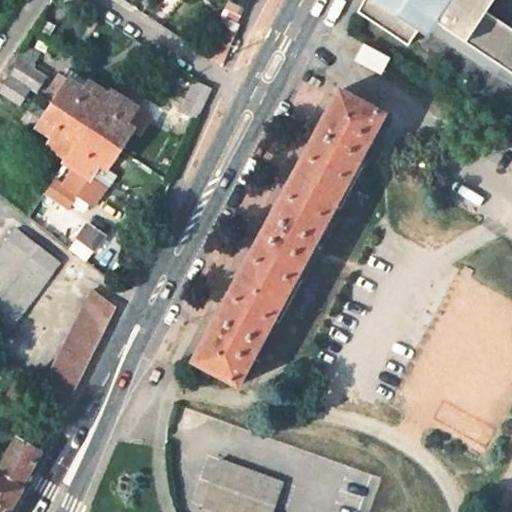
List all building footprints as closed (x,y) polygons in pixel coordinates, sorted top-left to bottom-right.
[(407,48),(428,19),(432,22),(431,23),(511,76),(511,0),(364,0),(357,13),(407,48)] [(221,67),(236,38),(218,30),(205,56),(221,67)] [(365,45),(356,60),(382,73),(390,57),(365,45)] [(28,89),(33,93),(43,78),(29,69),(33,62),(20,53),(13,63),(16,65),(0,88),(0,92),(17,105),(28,89)] [(58,94),(66,81),(57,75),(48,88),(58,94)] [(214,90),(198,80),(186,106),(202,116),(214,90)] [(83,92),(66,81),(58,94),(51,104),(46,112),(38,108),(28,122),(57,143),(53,148),(72,162),(68,167),(80,175),(72,187),(85,195),(106,165),(113,169),(138,132),(131,127),(142,111),(111,91),(106,98),(87,87),(83,92)] [(386,115),(340,89),(321,124),(268,223),(213,323),(193,360),(237,385),(386,115)] [(81,199),(57,184),(48,197),(71,213),(81,199)] [(91,250),(102,236),(86,224),(76,238),(91,250)] [(14,230),(0,248),(0,344),(57,264),(14,230)] [(65,407),(100,337),(115,309),(91,291),(41,388),(65,407)] [(13,400),(30,380),(22,373),(5,394),(13,400)] [(0,511),(6,511),(34,469),(43,454),(16,438),(0,463),(0,511)] [(202,508),(214,511),(271,511),(283,481),(219,458),(202,508)]
